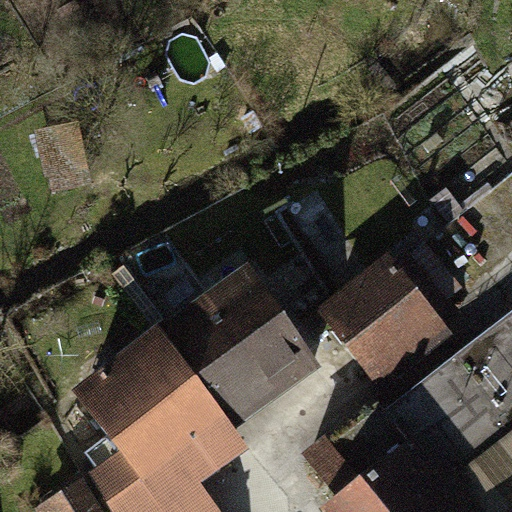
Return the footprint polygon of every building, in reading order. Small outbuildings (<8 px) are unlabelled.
[(403,248),(319,308),(373,382),(457,322),(403,248)] [(256,281),(167,344),(226,426),(314,363),(256,281)] [(343,501),(329,511),(463,511),(446,490),(511,438),(511,320),(391,416),(381,404),(311,460),(343,501)] [(226,426),(167,344),(86,404),(134,470),(126,474),(143,497),(127,511),(216,511),(189,476),(228,449),(215,432),(226,426)] [(511,511),(511,438),(446,490),(463,511),(511,511)] [(97,511),(84,491),(50,511),(97,511)]
